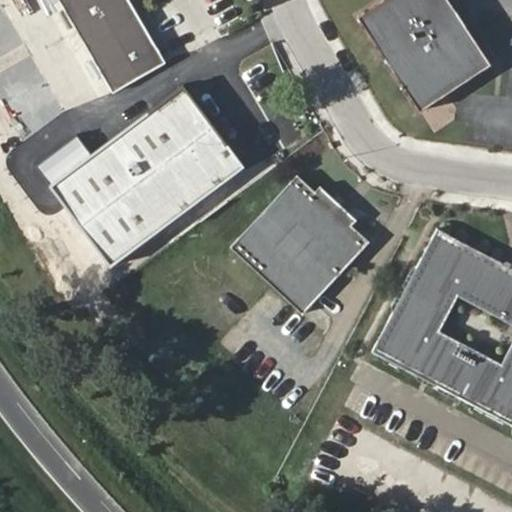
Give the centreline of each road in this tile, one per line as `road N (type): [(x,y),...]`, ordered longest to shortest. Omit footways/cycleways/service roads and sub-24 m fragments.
road 1 (unclassified): [(289,0),(371,143),(423,172),(511,185)]
road 2 (unknown): [(423,172),(311,367),(302,373),(274,365),(237,334)]
road 3 (motorway): [(99,511),(0,390)]
